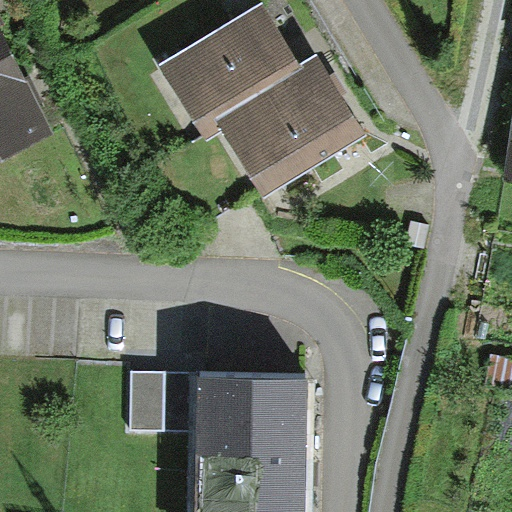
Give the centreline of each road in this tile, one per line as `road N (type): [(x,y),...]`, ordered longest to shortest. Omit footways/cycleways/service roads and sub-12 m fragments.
road 1 (residential): [(385,511),(459,203),(450,135),(366,0)]
road 2 (residential): [(342,511),(352,391),(347,352),(335,324),(306,302),(260,283),(0,271)]
